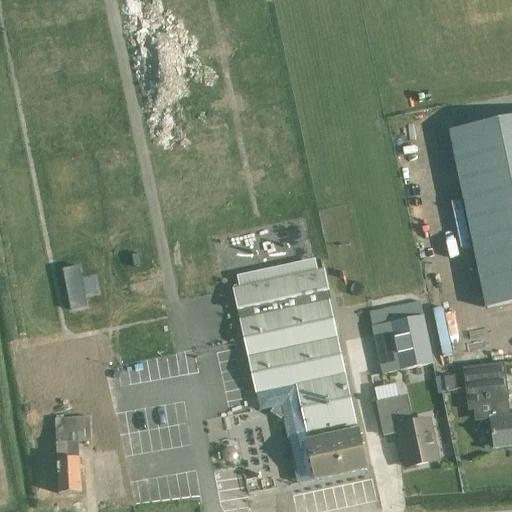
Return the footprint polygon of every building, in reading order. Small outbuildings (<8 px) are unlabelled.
[(511,120),(449,133),(486,312),(511,306),(511,120)] [(78,267),(62,270),(70,312),(86,308),(78,267)] [(323,271),(233,290),(234,292),(236,303),(240,320),(256,395),(260,413),(274,410),(271,415),(282,422),(285,417),(300,485),(315,482),(367,471),(323,271)] [(387,310),(369,314),(383,376),(400,373),(432,366),(418,303),(387,310)] [(87,339),(43,348),(46,360),(89,351),(87,339)] [(434,378),(437,394),(456,391),(454,375),(434,378)] [(507,379),(465,384),(468,406),(490,404),(492,419),(491,419),(493,438),(495,451),(511,449),(511,448),(511,415),(511,416),(507,379)] [(409,427),(403,399),(376,405),(383,436),(399,433),(407,471),(437,464),(428,423),(409,427)] [(69,447),(40,452),(47,496),(77,491),(69,447)]
